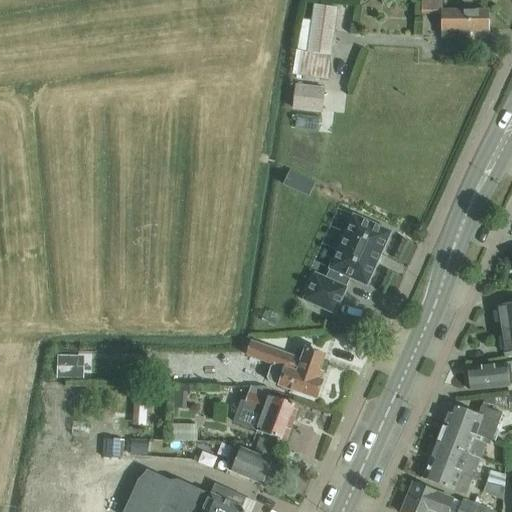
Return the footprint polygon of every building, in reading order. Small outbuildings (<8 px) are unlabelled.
[(487,12),(442,11),(442,2),(422,2),(421,15),(442,16),(441,39),(469,40),(469,33),(487,34),(487,12)] [(302,21),(296,52),(292,75),(329,81),(331,70),(329,57),(330,57),(338,9),(313,6),(311,23),(302,21)] [(295,86),(293,111),(322,114),(325,89),(295,86)] [(290,172),(283,186),(292,190),(299,176),(290,172)] [(366,287),(391,234),(354,217),(325,280),(315,275),(303,301),(334,316),(346,289),(345,289),(350,280),(366,287)] [(511,306),(498,308),(501,331),(511,328),(511,306)] [(511,328),(501,331),(504,352),(505,352),(506,357),(511,356),(511,328)] [(270,368),(266,379),(268,383),(280,387),(316,399),(321,382),(320,382),(323,373),(319,372),(324,357),(305,350),(302,361),(250,343),(245,358),(272,367),(270,368)] [(58,358),(57,380),(74,380),(74,359),(58,358)] [(511,364),(469,369),(471,391),(511,386),(511,364)] [(268,400),(249,394),(244,409),(263,415),(257,432),(286,442),(298,409),(269,398),(268,400)] [(444,424),(490,442),(492,438),(497,425),(501,415),(481,407),(477,416),(451,406),(444,424)] [(437,443),(479,459),(485,444),(489,446),(490,442),(444,424),(437,443)] [(259,439),(254,454),(270,461),(276,445),(259,439)] [(123,474),(125,443),(106,442),(104,473),(123,474)] [(479,459),(437,443),(430,461),(472,477),(476,478),(478,475),(474,473),(479,459)] [(132,444),(131,457),(148,458),(148,445),(132,444)] [(262,485),(272,461),(270,461),(254,454),(241,449),(234,446),(228,462),(230,462),(227,471),(262,485)] [(465,494),(468,486),(469,486),(471,481),(475,482),(476,478),(472,477),(430,461),(423,480),(454,491),(454,490),(465,494)] [(490,471),(486,483),(482,493),(503,502),(503,488),(506,476),(490,471)] [(244,511),(243,510),(240,508),(245,498),(217,485),(212,496),(180,481),(173,482),(150,472),(133,509),(128,507),(126,511),(244,511)] [(447,511),(453,500),(415,484),(403,511),(429,511),(430,511),(431,511),(447,511)] [(492,511),(465,501),(460,511),(492,511)]
